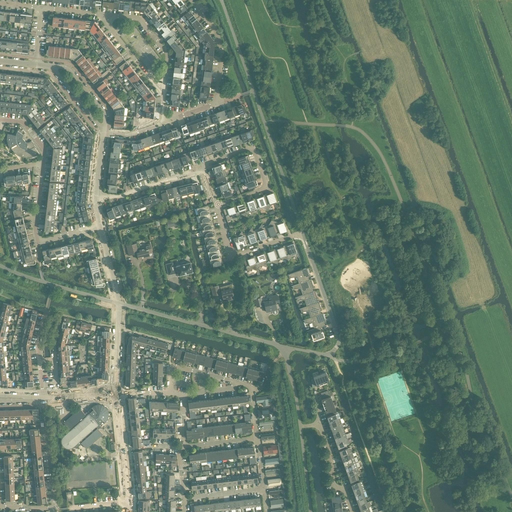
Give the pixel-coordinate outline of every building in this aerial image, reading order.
[(179,0),(174,5),(177,9),(184,3),(181,0),(179,0)] [(144,12),(149,3),(148,3),(141,2),(140,11),(144,12)] [(149,3),(144,12),(146,15),(153,9),(156,8),(153,4),(152,4),(151,3),(150,4),(149,4),(149,3)] [(184,3),(177,9),(180,13),(187,8),(187,7),(184,4),(184,3)] [(150,19),(157,13),(153,9),(154,9),(153,9),(146,15),(147,15),(150,19)] [(190,10),(182,16),(183,16),(186,20),(193,15),(190,11),(190,10)] [(153,23),(160,18),(157,14),(157,13),(150,19),(153,23)] [(193,15),(186,20),(189,24),(189,25),(196,19),(193,15)] [(156,27),(157,27),(164,22),(163,22),(160,18),(153,23),(157,27),(156,27)] [(196,19),(189,25),(193,29),(200,23),(196,19)] [(85,29),(90,30),(95,21),(86,20),(85,29)] [(90,30),(93,34),(100,29),(95,21),(90,30)] [(164,22),(157,27),(157,28),(160,31),(160,32),(167,26),(166,26),(164,22)] [(200,23),(193,29),(196,33),(203,27),(200,23)] [(163,36),(170,30),(167,26),(160,32),(163,36)] [(196,33),(195,34),(198,38),(199,37),(206,32),(206,31),(203,28),(203,27),(196,33)] [(93,34),(97,38),(104,33),(100,29),(93,34)] [(167,40),(174,35),(174,34),(173,35),(170,31),(170,30),(163,36),(167,40)] [(206,32),(199,37),(200,37),(203,41),(203,42),(203,41),(205,45),(215,42),(210,36),(207,32),(206,32)] [(97,38),(100,43),(107,37),(104,33),(97,38)] [(170,44),(177,39),(174,35),(167,40),(170,44)] [(100,43),(103,47),(110,41),(107,37),(100,43)] [(173,49),(180,43),(177,39),(170,44),(170,45),(170,44),(173,48),(173,49)] [(105,53),(107,51),(114,45),(110,41),(103,47),(101,48),(105,53)] [(204,54),(213,55),(214,50),(215,42),(205,45),(205,49),(204,54)] [(180,43),(173,49),(174,49),(176,52),(185,49),(180,43),(181,43),(180,43)] [(107,51),(110,55),(117,50),(114,45),(107,51)] [(69,57),(72,59),(78,49),(70,48),(69,57)] [(72,59),(76,61),(83,55),(78,49),(72,59)] [(110,55),(113,60),(120,54),(117,50),(110,55)] [(120,54),(113,60),(111,61),(115,65),(124,58),(120,54)] [(76,61),(79,65),(86,59),(83,55),(76,61)] [(86,59),(79,65),(82,69),(91,62),(88,58),(86,59)] [(119,67),(123,71),(130,65),(126,61),(119,67)] [(91,62),(82,69),(86,74),(95,66),(91,62)] [(123,71),(126,75),(133,70),(130,65),(123,71)] [(95,66),(86,74),(89,78),(98,71),(95,66)] [(126,75),(129,79),(136,74),(133,70),(126,75)] [(98,71),(89,78),(93,82),(93,83),(98,80),(97,79),(100,77),(102,75),(101,75),(98,71)] [(129,79),(133,84),(140,78),(136,74),(129,79)] [(38,86),(43,87),(48,78),(39,77),(38,86)] [(43,87),(47,92),(54,86),(48,78),(43,87)] [(133,84),(136,88),(143,82),(140,78),(133,84)] [(95,85),(99,91),(106,85),(108,83),(105,79),(100,83),(99,82),(95,85)] [(136,88),(139,92),(146,86),(143,82),(136,88)] [(99,91),(103,95),(110,89),(106,85),(99,91)] [(47,92),(50,96),(58,90),(54,86),(47,92)] [(139,92),(143,96),(150,91),(146,86),(139,92)] [(110,89),(103,95),(106,99),(113,93),(115,92),(112,87),(110,89)] [(50,96),(54,100),(61,94),(58,90),(50,96)] [(143,96),(146,100),(155,98),(150,91),(143,96)] [(106,99),(109,103),(119,96),(115,92),(113,93),(106,99)] [(200,97),(199,99),(208,100),(208,98),(209,93),(200,92),(200,97),(199,97),(200,97)] [(56,105),(57,104),(64,99),(61,94),(54,100),(52,101),(56,105)] [(109,103),(113,107),(120,102),(122,100),(119,96),(109,103)] [(146,100),(146,106),(154,107),(155,98),(146,100)] [(64,99),(57,104),(61,109),(68,103),(64,99)] [(180,100),(171,99),(170,104),(170,106),(179,107),(179,105),(180,100)] [(113,107),(114,111),(125,108),(120,102),(113,107)] [(21,113),(27,114),(32,105),(22,104),(21,113)] [(237,106),(239,114),(240,114),(246,112),(244,106),(242,106),(241,104),(237,106)] [(27,114),(30,119),(38,113),(32,105),(27,114)] [(70,106),(63,111),(66,116),(73,110),(70,106)] [(232,108),(231,108),(234,116),(235,116),(234,116),(239,114),(237,106),(236,106),(232,108)] [(226,109),(229,118),(230,120),(235,119),(234,116),(231,108),(226,109)] [(221,111),(224,120),(229,118),(226,109),(226,110),(221,111)] [(66,116),(64,117),(68,122),(70,120),(77,114),(73,110),(66,116)] [(216,113),(219,121),(224,120),(221,111),(216,113)] [(30,119),(34,123),(41,117),(38,113),(30,119)] [(211,115),(214,123),(219,121),(219,122),(219,121),(216,113),(211,115)] [(77,114),(70,120),(73,124),(80,119),(77,114)] [(206,116),(206,117),(209,125),(214,123),(211,115),(206,117),(206,116)] [(41,117),(34,123),(37,127),(44,122),(41,117)] [(201,118),(204,127),(209,125),(206,117),(201,118)] [(196,120),(200,131),(205,129),(204,127),(201,118),(196,120)] [(80,119),(73,124),(76,128),(83,123),(80,119)] [(123,121),(114,120),(113,127),(119,127),(119,129),(122,130),(123,121)] [(191,122),(194,133),(200,131),(196,120),(191,122)] [(186,124),(189,132),(189,134),(194,133),(191,122),(190,122),(191,122),(186,124)] [(83,123),(76,128),(80,133),(87,127),(83,123)] [(39,130),(43,134),(50,129),(46,124),(39,130)] [(189,132),(186,124),(185,124),(181,125),(182,128),(180,128),(182,134),(188,132),(189,132)] [(24,140),(23,139),(22,139),(22,138),(22,137),(22,136),(23,136),(23,135),(24,134),(24,133),(25,133),(22,129),(22,130),(20,127),(18,128),(17,130),(16,131),(16,132),(15,134),(15,135),(7,134),(7,135),(7,136),(7,137),(7,139),(7,140),(6,140),(9,146),(9,147),(10,148),(14,152),(15,154),(20,158),(20,157),(22,157),(24,158),(26,158),(28,158),(30,158),(32,157),(32,158),(38,155),(39,154),(35,148),(36,147),(34,145),(34,144),(32,141),(31,141),(31,142),(30,142),(29,142),(28,143),(27,143),(26,142),(25,142),(25,141),(24,140)] [(87,127),(80,133),(84,137),(93,135),(87,127)] [(171,129),(174,137),(181,135),(178,129),(177,129),(176,127),(171,129)] [(43,134),(46,139),(53,133),(50,129),(43,134)] [(166,130),(169,139),(174,137),(171,129),(166,130)] [(161,132),(164,141),(165,143),(170,141),(169,139),(166,130),(166,131),(161,132)] [(240,132),(241,134),(244,142),(248,140),(248,141),(249,141),(246,132),(245,130),(240,132)] [(246,132),(249,141),(249,140),(253,139),(253,137),(254,136),(252,130),(246,132)] [(156,134),(159,143),(159,142),(164,141),(161,132),(156,134)] [(46,139),(50,143),(57,137),(53,133),(46,139)] [(151,136),(154,144),(159,142),(159,143),(156,134),(151,136)] [(236,136),(235,136),(238,144),(239,144),(243,142),(244,142),(241,134),(240,134),(236,136)] [(84,137),(83,143),(92,144),(93,135),(84,137)] [(230,135),(225,137),(225,139),(228,148),(233,146),(230,137),(230,135)] [(146,138),(149,146),(153,144),(154,144),(151,136),(146,138)] [(231,137),(230,137),(233,146),(238,144),(235,136),(231,137)] [(50,143),(53,148),(63,145),(57,137),(50,143)] [(141,139),(140,139),(143,148),(144,148),(148,146),(149,146),(146,138),(145,138),(141,139)] [(111,146),(120,147),(122,148),(123,143),(129,144),(130,140),(123,140),(118,139),(115,139),(114,139),(114,140),(112,140),(112,141),(112,146),(111,146)] [(215,141),(215,143),(218,151),(223,149),(223,150),(223,149),(220,141),(220,139),(215,141)] [(220,141),(223,149),(228,148),(225,139),(220,141)] [(210,144),(210,145),(213,153),(218,151),(215,143),(210,145),(210,144)] [(53,148),(53,153),(62,154),(63,145),(53,148)] [(205,146),(208,155),(213,153),(210,145),(205,146)] [(200,148),(203,157),(203,156),(208,155),(205,146),(200,148)] [(195,150),(198,158),(203,157),(200,148),(195,150)] [(198,158),(195,150),(188,152),(190,158),(192,158),(193,160),(198,158)] [(180,155),(181,157),(184,166),(184,165),(189,164),(188,162),(190,161),(187,153),(180,155)] [(240,164),(249,160),(247,155),(245,156),(244,154),(237,157),(240,164)] [(176,159),(179,167),(184,166),(181,157),(176,159)] [(170,159),(165,160),(169,171),(174,169),(171,161),(170,159)] [(171,161),(174,169),(179,167),(176,159),(171,161)] [(160,162),(161,164),(164,173),(169,171),(165,160),(160,162)] [(240,171),(251,167),(249,161),(249,160),(240,164),(238,164),(240,171)] [(160,162),(155,164),(156,166),(159,175),(159,174),(163,173),(164,173),(161,164),(160,162)] [(210,171),(208,172),(209,175),(214,173),(223,170),(220,163),(213,165),(214,167),(212,168),(213,170),(213,172),(212,172),(210,171)] [(151,168),(150,168),(153,176),(154,176),(158,174),(158,175),(159,175),(156,166),(155,166),(151,168)] [(244,176),(253,173),(251,167),(240,171),(241,171),(242,171),(244,176)] [(146,170),(145,170),(148,178),(153,176),(150,168),(146,170)] [(223,170),(214,173),(216,179),(227,175),(225,169),(223,170)] [(140,171),(143,180),(148,178),(145,170),(140,171)] [(135,173),(138,182),(138,181),(143,180),(140,171),(135,173)] [(23,172),(23,174),(24,183),(31,182),(30,174),(27,175),(27,172),(23,172)] [(138,182),(135,173),(129,176),(128,183),(133,181),(133,183),(138,182)] [(245,183),(246,182),(256,179),(253,173),(254,173),(253,173),(244,176),(246,181),(244,182),(245,183)] [(218,185),(227,182),(225,177),(227,176),(227,175),(216,179),(218,185)] [(256,179),(246,182),(249,189),(256,187),(255,185),(257,184),(256,179)] [(192,183),(194,193),(201,191),(199,184),(198,184),(197,182),(192,183)] [(220,192),(229,188),(231,188),(229,182),(227,182),(218,185),(218,186),(220,192)] [(185,185),(188,196),(189,196),(188,194),(194,193),(192,183),(191,183),(185,185)] [(116,185),(107,184),(107,189),(108,189),(108,192),(117,193),(117,190),(116,190),(116,185)] [(179,186),(181,196),(187,195),(187,196),(188,196),(185,185),(179,186)] [(173,188),(172,188),(175,199),(176,199),(176,197),(181,196),(179,186),(173,188)] [(166,189),(168,199),(174,198),(174,200),(175,199),(172,188),(166,190),(166,189)] [(229,188),(220,192),(222,197),(224,196),(225,198),(232,196),(229,188)] [(161,193),(158,194),(161,203),(162,203),(161,201),(168,199),(166,189),(166,190),(161,191),(161,193)] [(149,194),(152,204),(153,204),(159,201),(160,203),(161,203),(158,194),(155,195),(155,193),(149,195),(149,194)] [(263,196),(268,211),(272,205),(277,203),(273,193),(270,194),(269,195),(267,196),(267,194),(263,196)] [(13,194),(12,202),(22,203),(22,199),(25,199),(25,196),(15,195),(13,194)] [(143,197),(147,208),(148,208),(153,206),(152,204),(149,194),(149,195),(143,197)] [(253,199),(253,200),(258,214),(257,210),(262,208),(268,211),(263,196),(260,197),(259,198),(257,199),(257,198),(253,199)] [(137,199),(140,208),(145,206),(146,208),(147,208),(143,197),(137,199)] [(131,201),(130,201),(134,212),(135,212),(135,210),(140,208),(137,199),(131,201)] [(243,202),(243,203),(248,218),(247,213),(252,212),(258,214),(253,200),(250,201),(249,202),(247,202),(247,201),(243,202)] [(124,203),(128,213),(128,214),(134,212),(130,201),(124,203)] [(76,204),(78,212),(87,210),(85,204),(85,203),(76,202),(76,204)] [(118,205),(122,217),(123,216),(122,214),(127,213),(128,213),(124,203),(118,205)] [(233,207),(238,221),(239,221),(237,217),(242,215),(248,218),(243,203),(240,204),(240,205),(237,206),(237,205),(233,206),(233,207)] [(112,208),(115,217),(120,215),(121,217),(122,217),(118,205),(118,206),(112,208)] [(197,208),(198,215),(198,216),(209,213),(210,213),(209,209),(209,210),(207,205),(197,208)] [(232,219),(238,221),(233,207),(230,208),(230,209),(227,209),(227,208),(223,209),(227,220),(232,219)] [(115,217),(112,208),(107,210),(107,212),(105,213),(106,220),(115,217)] [(11,209),(11,210),(13,220),(23,217),(24,217),(23,213),(22,213),(21,210),(11,209)] [(200,223),(211,220),(212,220),(211,217),(210,217),(209,213),(198,216),(198,215),(200,223)] [(13,220),(15,226),(24,224),(23,217),(13,220)] [(175,219),(167,221),(168,227),(172,227),(171,223),(176,222),(175,219)] [(200,223),(202,230),(213,227),(214,227),(213,224),(212,224),(211,220),(200,223)] [(262,223),(267,238),(266,238),(267,239),(271,237),(270,236),(272,235),(273,236),(276,234),(271,220),(268,226),(263,228),(262,223)] [(278,222),(271,220),(276,234),(277,235),(280,234),(280,233),(282,232),(283,232),(287,231),(283,221),(278,222)] [(24,224),(15,226),(16,232),(26,230),(25,228),(27,228),(26,225),(30,224),(30,222),(24,224)] [(252,227),(257,241),(257,242),(261,241),(260,239),(262,239),(263,239),(266,238),(267,238),(262,223),(258,229),(253,231),(252,227)] [(204,238),(204,237),(215,234),(215,235),(215,231),(214,231),(213,227),(202,230),(204,238)] [(242,230),(247,245),(247,246),(251,244),(250,243),(252,242),(253,243),(257,241),(252,227),(248,233),(243,234),(242,230)] [(16,232),(18,238),(27,236),(26,230),(16,232)] [(238,236),(233,238),(237,249),(241,248),(244,247),(243,246),(247,245),(242,230),(238,236)] [(204,237),(206,244),(206,245),(217,242),(217,239),(216,239),(215,235),(215,234),(204,237)] [(18,238),(19,244),(29,242),(27,236),(18,238)] [(92,239),(85,241),(88,250),(94,249),(92,239)] [(85,241),(79,242),(82,252),(88,250),(85,241)] [(19,244),(21,250),(30,248),(29,242),(19,244)] [(79,242),(73,244),(75,253),(82,252),(79,242)] [(208,252),(219,249),(218,246),(217,242),(206,245),(203,245),(204,250),(207,249),(208,252)] [(283,246),(283,247),(288,261),(292,255),(295,254),(296,255),(298,255),(297,253),(293,243),(290,244),(289,245),(287,246),(287,245),(283,246)] [(73,244),(67,245),(69,255),(75,253),(73,244)] [(150,244),(145,245),(146,248),(137,251),(137,250),(136,244),(126,246),(129,255),(137,253),(139,260),(143,258),(143,257),(145,257),(145,260),(150,258),(149,253),(152,252),(150,244)] [(67,245),(61,247),(63,256),(69,255),(67,245)] [(61,247),(55,248),(57,258),(63,256),(61,247)] [(273,249),(273,250),(278,265),(279,265),(277,260),(282,259),(288,261),(283,247),(280,248),(280,249),(277,249),(277,248),(273,249)] [(21,250),(22,257),(32,254),(30,248),(21,250)] [(55,248),(48,250),(51,259),(57,258),(55,248)] [(208,252),(210,259),(220,256),(221,256),(220,253),(219,249),(208,252)] [(51,259),(48,250),(42,251),(44,260),(43,261),(43,262),(43,263),(43,264),(44,264),(44,265),(45,265),(46,265),(52,262),(51,259)] [(263,253),(263,254),(264,254),(269,268),(267,264),(272,262),(278,265),(273,250),(270,251),(270,252),(267,253),(267,251),(263,253)] [(32,254),(22,257),(24,263),(26,262),(27,265),(34,265),(34,264),(35,264),(35,263),(36,263),(36,262),(36,261),(35,261),(35,260),(34,260),(33,260),(32,254)] [(254,257),(259,271),(257,267),(262,266),(269,268),(264,254),(263,254),(260,255),(260,256),(258,256),(257,255),(253,256),(253,257),(254,257)] [(210,259),(209,259),(211,267),(223,264),(222,260),(222,261),(220,256),(210,259)] [(252,269),(259,271),(254,257),(253,257),(250,258),(250,259),(248,260),(247,258),(243,260),(247,271),(252,269)] [(87,260),(88,267),(98,264),(96,258),(87,260)] [(172,263),(166,265),(168,275),(175,273),(175,272),(177,271),(178,276),(183,274),(183,275),(188,274),(188,273),(193,272),(190,263),(185,264),(185,262),(180,263),(181,265),(176,266),(176,267),(174,267),(172,263)] [(88,267),(90,273),(99,270),(98,267),(101,266),(101,264),(98,264),(88,267)] [(291,286),(299,284),(309,280),(311,279),(309,280),(308,277),(307,274),(309,273),(307,268),(287,275),(288,275),(289,278),(296,277),(299,283),(291,286)] [(90,273),(91,279),(101,277),(99,270),(90,273)] [(101,277),(91,279),(93,285),(96,285),(96,287),(103,287),(104,287),(104,286),(105,286),(105,285),(105,284),(105,283),(104,283),(103,282),(102,282),(101,277)] [(295,297),(295,298),(303,295),(313,291),(315,291),(315,290),(313,291),(312,288),(311,286),(313,285),(311,279),(309,280),(299,284),(291,286),(292,286),(293,289),(300,288),(303,295),(295,297)] [(218,286),(211,287),(213,296),(220,294),(220,297),(222,296),(223,298),(224,301),(234,299),(232,288),(227,289),(226,287),(220,288),(221,291),(219,291),(218,286)] [(299,309),(306,306),(307,306),(317,303),(319,302),(317,303),(315,297),(317,296),(315,291),(313,291),(303,295),(295,298),(296,297),(297,301),(304,300),(306,306),(299,309)] [(261,298),(255,300),(256,307),(262,305),(263,308),(265,307),(266,310),(266,312),(272,311),(273,313),(273,314),(274,314),(275,314),(276,314),(277,313),(277,312),(276,310),(277,310),(275,302),(276,302),(277,302),(278,302),(278,301),(279,301),(277,295),(269,297),(270,300),(269,301),(268,300),(267,299),(266,300),(265,301),(265,302),(262,302),(261,298)] [(303,320),(310,318),(321,314),(323,313),(321,314),(319,308),(321,308),(319,302),(317,303),(307,306),(306,306),(299,309),(300,309),(301,312),(308,311),(310,318),(303,320)] [(307,332),(314,329),(319,328),(327,325),(327,324),(325,325),(323,320),(325,319),(323,313),(321,314),(310,318),(303,320),(303,321),(304,320),(305,324),(312,322),(314,329),(307,332)] [(77,321),(76,326),(80,327),(79,331),(85,332),(87,323),(81,322),(77,321)] [(87,323),(85,332),(90,333),(91,327),(96,328),(96,326),(92,325),(87,323)] [(314,329),(307,332),(308,331),(309,335),(311,334),(313,341),(316,340),(317,341),(321,340),(320,338),(324,337),(322,331),(321,332),(320,331),(321,331),(321,330),(320,330),(319,328),(327,325),(319,328),(314,329)] [(131,335),(130,336),(131,337),(135,343),(136,343),(140,344),(142,337),(139,336),(138,337),(133,336),(131,335)] [(59,336),(58,342),(61,342),(61,344),(61,346),(65,345),(65,344),(65,343),(67,344),(69,344),(70,339),(68,339),(59,336)] [(127,344),(127,348),(134,348),(134,344),(135,343),(131,337),(130,336),(129,337),(129,339),(129,344),(127,344)] [(20,346),(21,351),(30,350),(29,345),(21,343),(20,346)] [(185,351),(183,360),(186,360),(190,362),(193,363),(196,354),(196,353),(186,350),(185,351)] [(222,370),(225,371),(227,362),(228,361),(222,360),(217,358),(217,360),(214,368),(217,369),(222,370)] [(254,379),(256,380),(258,371),(259,371),(259,369),(254,368),(248,367),(248,368),(246,377),(248,377),(252,379),(254,379)] [(266,373),(259,371),(258,371),(256,380),(261,381),(263,375),(265,376),(266,373)] [(326,372),(320,374),(323,384),(329,382),(326,372)] [(323,384),(320,374),(313,376),(314,378),(311,378),(312,388),(323,384)] [(24,382),(25,387),(25,389),(36,390),(35,385),(34,386),(33,381),(24,382)] [(241,396),(237,396),(238,405),(243,405),(243,408),(245,408),(247,408),(249,408),(249,405),(248,405),(247,403),(249,403),(248,395),(247,395),(247,394),(244,394),(244,395),(243,396),(243,395),(241,395),(241,396)] [(321,400),(323,406),(333,403),(331,396),(330,397),(329,394),(322,396),(323,399),(321,400)] [(271,396),(257,397),(257,403),(263,402),(264,406),(269,405),(268,402),(272,401),(271,396)] [(129,410),(138,409),(138,403),(140,403),(140,399),(136,400),(136,398),(128,399),(127,399),(127,402),(128,402),(129,404),(128,404),(128,405),(129,405),(129,410)] [(213,398),(210,398),(210,400),(211,408),(211,410),(222,409),(222,407),(221,398),(216,399),(216,398),(214,398),(215,399),(213,399),(213,398)] [(192,400),(188,401),(188,402),(189,410),(190,410),(191,412),(189,412),(190,415),(192,415),(194,414),(195,414),(195,410),(200,410),(199,401),(194,401),(194,400),(193,400),(193,401),(192,402),(192,400)] [(167,402),(166,411),(172,411),(172,414),(176,414),(176,411),(178,411),(178,403),(178,401),(174,401),(174,403),(173,403),(173,401),(172,401),(172,402),(167,402)] [(333,403),(323,406),(326,413),(328,412),(329,415),(335,413),(334,410),(335,409),(333,403)] [(80,409),(64,423),(68,429),(63,433),(65,435),(64,436),(62,437),(62,438),(61,440),(61,441),(61,442),(62,443),(62,445),(63,445),(64,447),(66,448),(67,448),(69,449),(71,448),(72,448),(73,447),(74,446),(76,448),(81,443),(86,449),(103,434),(98,429),(106,422),(107,420),(108,419),(108,417),(109,415),(109,414),(108,412),(108,410),(109,409),(105,406),(104,407),(103,406),(101,405),(99,405),(98,405),(96,405),(94,406),(93,407),(85,414),(80,409)] [(271,410),(259,411),(259,418),(272,416),(271,410)] [(335,414),(335,413),(329,415),(329,417),(327,417),(329,421),(329,422),(337,420),(335,414)] [(240,423),(241,432),(246,432),(246,433),(247,432),(247,431),(248,431),(249,432),(252,432),(252,431),(251,423),(250,423),(249,421),(251,421),(250,418),(248,418),(246,419),(245,419),(245,423),(240,423)] [(330,424),(331,428),(342,424),(340,419),(337,420),(329,422),(330,424)] [(331,428),(333,433),(344,429),(342,424),(331,428)] [(198,437),(197,428),(192,429),(191,426),(187,427),(188,430),(186,431),(187,438),(187,440),(191,439),(191,438),(192,438),(192,439),(193,439),(193,438),(198,437)] [(333,434),(335,438),(345,434),(344,429),(333,433),(333,434)] [(335,438),(336,443),(347,439),(345,434),(335,438)] [(142,441),(141,435),(132,436),(133,441),(132,441),(132,442),(133,442),(133,444),(132,444),(132,447),(133,447),(141,446),(141,445),(145,444),(144,440),(142,441)] [(347,439),(336,443),(338,448),(340,447),(341,449),(347,447),(346,445),(349,444),(347,439)] [(243,448),(244,457),(249,456),(250,460),(251,460),(253,460),(255,459),(255,457),(254,457),(253,455),(255,455),(254,447),(253,446),(250,446),(250,447),(249,447),(249,446),(247,446),(248,447),(243,448)] [(277,446),(264,447),(265,455),(278,453),(277,446)] [(347,447),(341,449),(341,450),(339,451),(341,456),(349,453),(352,452),(350,447),(347,448),(347,447)] [(349,453),(341,456),(343,461),(351,458),(354,458),(352,452),(349,453)] [(192,466),(196,465),(196,463),(201,462),(200,453),(195,454),(195,453),(194,453),(194,454),(192,454),(192,453),(189,453),(189,454),(190,462),(192,462),(192,466)] [(343,461),(345,466),(355,463),(354,458),(351,458),(343,461)] [(270,465),(267,465),(267,469),(280,468),(279,460),(270,461),(270,465)] [(345,466),(347,471),(357,468),(355,463),(345,466)] [(347,471),(348,477),(357,474),(359,473),(357,468),(347,471)] [(280,469),(266,471),(267,478),(281,476),(280,469)] [(357,474),(348,477),(350,482),(354,481),(354,482),(359,480),(358,479),(357,474)] [(281,479),(268,480),(268,487),(282,486),(281,479)] [(355,483),(351,485),(353,489),(353,490),(364,486),(362,481),(361,479),(359,480),(354,482),(355,483)] [(353,490),(355,495),(366,491),(364,486),(353,490)] [(282,490),(269,491),(270,498),(283,497),(282,490)] [(355,495),(357,500),(365,497),(367,496),(366,491),(355,495)] [(331,495),(332,502),(341,501),(340,496),(334,496),(333,494),(331,495)] [(357,500),(359,505),(367,502),(365,497),(357,500)] [(359,505),(360,510),(369,507),(371,506),(369,501),(367,502),(359,505)]
